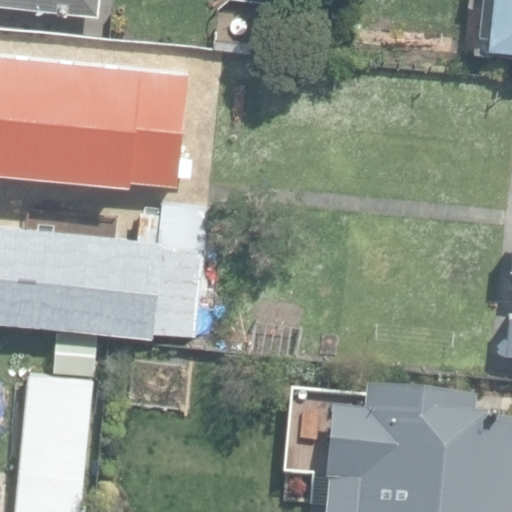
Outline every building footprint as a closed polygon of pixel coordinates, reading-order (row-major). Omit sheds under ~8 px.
[(0,0),(0,3),(98,16),(99,0),(0,0)] [(511,0),(479,0),(477,31),(486,32),(485,45),(511,47),(511,60),(511,68),(511,0)] [(0,164),(180,182),(181,172),(194,173),(196,154),(184,153),(193,65),(0,45),(0,164)] [(0,315),(198,334),(211,203),(163,199),(161,213),(142,211),(140,237),(0,223),(0,315)] [(511,256),(511,265),(511,309),(506,309),(502,354),(511,354),(511,256)] [(94,375),(98,329),(59,326),(54,371),(94,375)] [(15,511),(81,511),(94,379),(29,373),(15,511)] [(511,511),(511,417),(473,413),(475,392),(363,381),(361,406),(332,403),(320,511),(511,511)]
